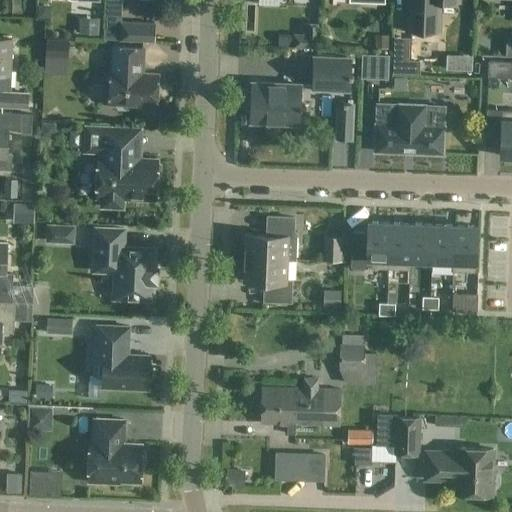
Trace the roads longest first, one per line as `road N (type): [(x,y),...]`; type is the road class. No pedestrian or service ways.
road 1 (residential): [(197,511),(188,461),(203,181)]
road 2 (residential): [(511,191),(203,181)]
road 3 (residential): [(203,181),(210,0)]
road 4 (unclassified): [(145,511),(0,507)]
